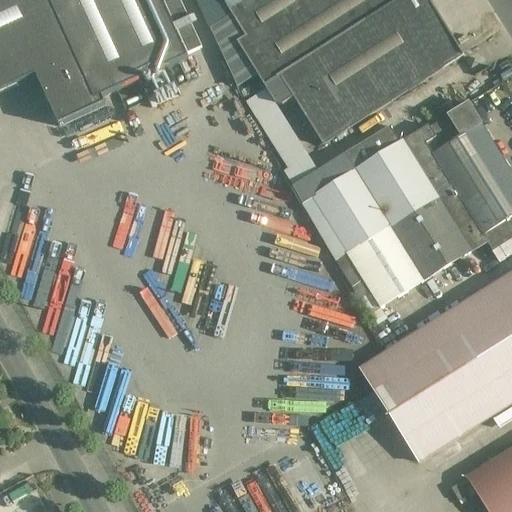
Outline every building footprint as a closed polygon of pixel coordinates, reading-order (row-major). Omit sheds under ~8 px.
[(101,109),(98,101),(147,79),(146,78),(187,59),(160,0),(0,0),(0,96),(33,82),(51,122),(54,129),(101,109)] [(161,0),(187,56),(201,50),(178,0),(161,0)] [(196,0),(210,29),(258,0),(196,0)] [(258,0),(231,17),(210,29),(238,88),(258,76),(266,88),(279,79),(403,0),(258,0)] [(429,0),(403,0),(279,79),(292,99),(322,146),(463,56),(429,0)] [(448,99),(474,85),(468,74),(442,87),(448,99)] [(292,99),(279,79),(266,88),(276,105),(283,106),(292,99)] [(486,243),(485,243),(490,251),(511,237),(511,172),(469,104),(432,126),(438,137),(427,144),(434,155),(432,156),(453,190),(486,243)] [(391,128),(292,189),(336,261),(453,190),(432,156),(434,155),(427,144),(438,137),(432,126),(401,144),(391,128)] [(422,282),(485,243),(486,243),(453,190),(336,261),(360,300),(361,299),(377,325),(386,320),(378,309),(422,282)] [(511,404),(511,276),(361,371),(418,464),(511,404)] [(348,482),(361,475),(340,436),(352,429),(342,412),(317,426),(348,482)] [(511,511),(511,452),(500,460),(467,481),(486,511),(511,511)] [(466,498),(459,486),(452,491),(459,502),(466,498)]
